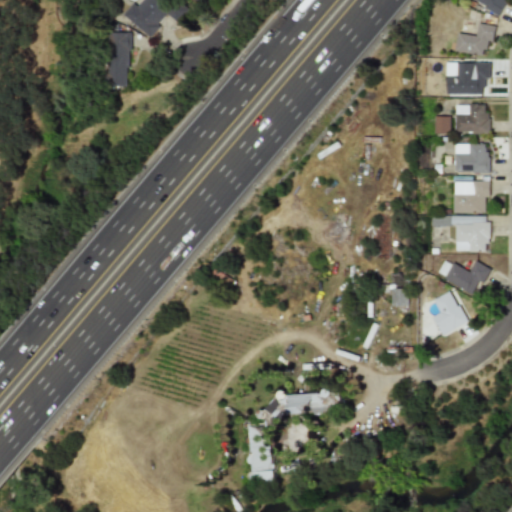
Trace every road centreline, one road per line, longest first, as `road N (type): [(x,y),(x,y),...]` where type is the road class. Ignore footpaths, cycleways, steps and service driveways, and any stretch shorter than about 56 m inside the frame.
road 1 (motorway): [(0,450),(382,0)]
road 2 (motorway): [(313,0),(0,370)]
